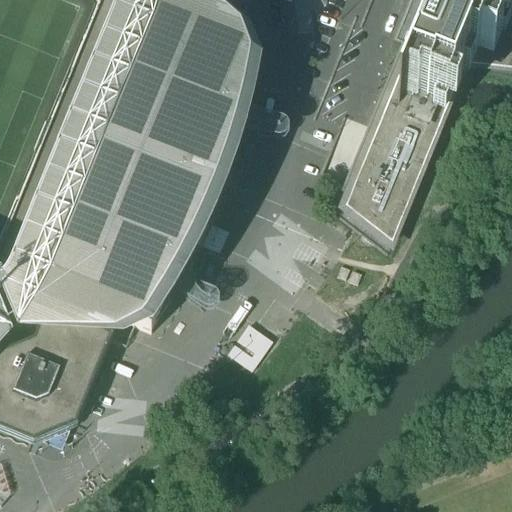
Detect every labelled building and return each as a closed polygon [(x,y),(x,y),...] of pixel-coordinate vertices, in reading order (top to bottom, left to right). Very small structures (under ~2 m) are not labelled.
[(0,0),(0,435),(33,449),(76,430),(112,341),(105,338),(112,321),(150,337),(151,336),(159,323),(167,311),(174,299),(182,287),(189,275),(195,262),(202,249),(208,236),(214,223),(219,210),(224,197),(229,184),(234,170),(238,156),(242,143),(244,136),(246,129),(249,115),(252,101),(255,87),(258,73),(258,72),(220,57),(227,40),(234,42),(251,0),(0,0)] [(387,257),(446,113),(453,116),(458,105),(451,102),(461,77),(468,80),(472,71),(511,75),(511,0),(421,0),(344,193),(334,216),(345,224),(344,228),(345,230),(345,233),(346,236),(347,238),(349,241),(351,243),(352,245),(355,247),(358,248),(360,249),(364,249),(367,249),(370,249),(374,248),(374,247),(387,257)] [(213,230),(205,251),(221,257),(228,236),(213,230)] [(336,281),(345,284),(349,273),(340,270),(336,281)] [(348,285),(357,289),(361,278),(352,275),(348,285)] [(252,374),(263,358),(244,344),(232,360),(252,374)]
